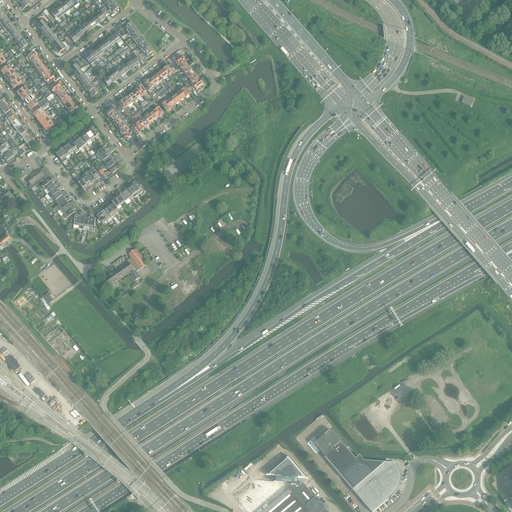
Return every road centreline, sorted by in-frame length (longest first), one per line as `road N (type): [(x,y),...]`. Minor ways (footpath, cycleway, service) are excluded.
road 1 (motorway): [(511,205),(19,511)]
road 2 (motorway): [(49,511),(511,224)]
road 3 (motorway): [(84,511),(472,268)]
road 4 (motorway): [(466,210),(157,398)]
road 5 (motorway): [(341,105),(293,158),(275,255),(252,310),(222,348),(157,398)]
road 6 (motorway): [(466,210),(373,248),(325,238),(304,208),(303,180),(322,145),(353,118)]
road 7 (primary): [(353,118),(511,295)]
road 8 (primary): [(511,272),(365,105)]
road 9 (unclassified): [(129,330),(4,175)]
road 10 (motorway): [(157,398),(0,500)]
road 11 (residential): [(184,40),(216,88),(127,154)]
road 12 (track): [(148,324),(139,310),(154,284),(233,224),(248,225)]
road 13 (residential): [(40,149),(86,204),(127,174),(127,154)]
road 14 (primary): [(248,0),(341,105)]
road 15 (tertiary): [(365,105),(401,68),(409,47),(408,24),(393,0)]
road 16 (primary): [(354,92),(272,0)]
